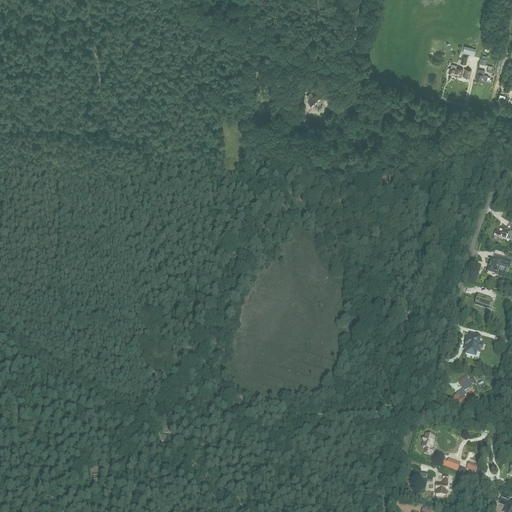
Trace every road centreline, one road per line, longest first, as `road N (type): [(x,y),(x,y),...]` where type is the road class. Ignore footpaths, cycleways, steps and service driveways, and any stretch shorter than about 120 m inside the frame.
road 1 (track): [(416,417),(392,409),(274,414),(154,431),(249,511)]
road 2 (track): [(376,410),(467,106)]
road 3 (residential): [(426,416),(479,219),(511,174)]
road 4 (track): [(154,431),(0,337)]
road 5 (residential): [(511,120),(369,75)]
